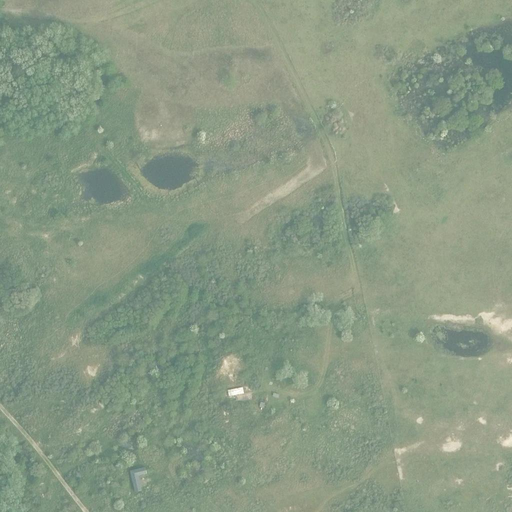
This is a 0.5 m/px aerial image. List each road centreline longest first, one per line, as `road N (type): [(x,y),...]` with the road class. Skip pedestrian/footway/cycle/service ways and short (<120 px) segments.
road 1 (track): [(511,364),(496,337),(492,300),(493,257),(511,223)]
road 2 (track): [(0,408),(86,511)]
